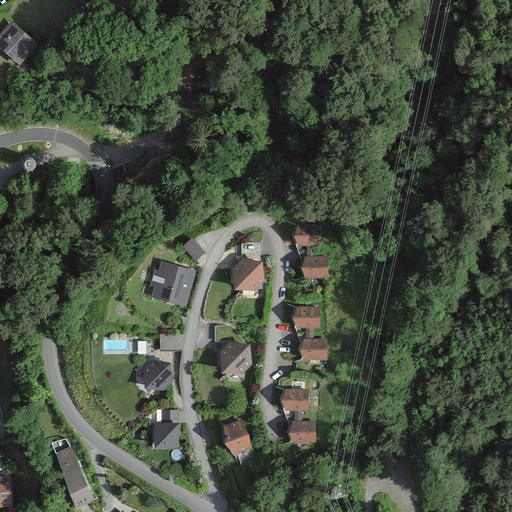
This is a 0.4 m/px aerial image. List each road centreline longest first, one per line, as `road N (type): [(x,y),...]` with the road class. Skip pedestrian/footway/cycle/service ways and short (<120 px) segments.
road 1 (residential): [(220,511),(198,446),(186,370),(198,299),(218,249),(236,227),(257,219),(277,243),(265,402),(275,439)]
road 2 (tertiary): [(81,145),(98,164),(104,197),(57,290),(50,330),(57,384),(85,429),(200,507)]
road 3 (track): [(511,200),(420,379),(399,469),(368,492),(369,511)]
